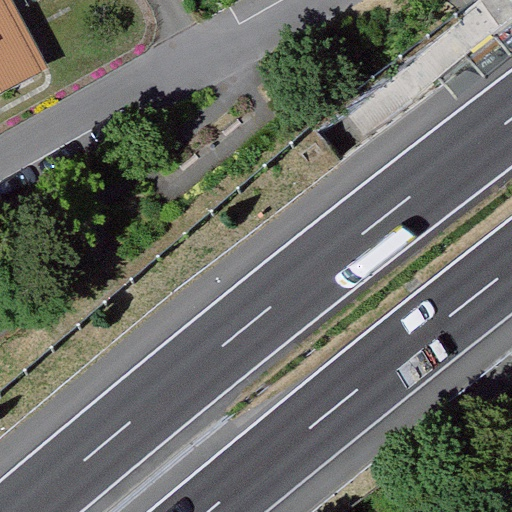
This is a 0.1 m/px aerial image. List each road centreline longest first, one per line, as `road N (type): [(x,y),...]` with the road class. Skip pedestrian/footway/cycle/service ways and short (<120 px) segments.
road 1 (motorway): [(511,118),(22,511)]
road 2 (motorway): [(210,511),(511,270)]
road 3 (residential): [(0,163),(294,0)]
